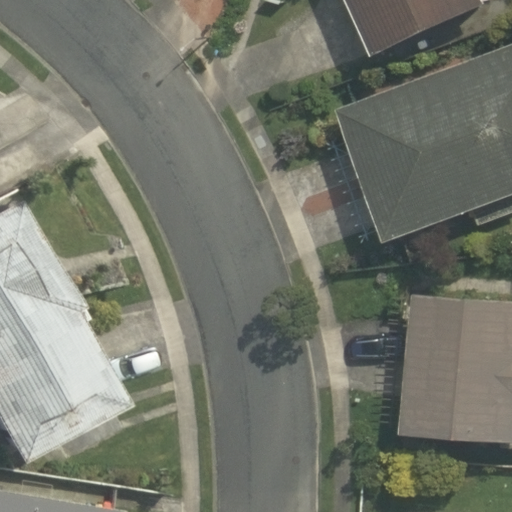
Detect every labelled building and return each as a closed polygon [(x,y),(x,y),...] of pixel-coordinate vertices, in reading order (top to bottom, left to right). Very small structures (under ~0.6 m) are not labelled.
[(362,0),(388,54),(496,4),(494,0),(362,0)] [(511,47),(351,108),(400,239),(511,197),(511,47)] [(0,454),(3,461),(110,404),(60,312),(69,308),(12,201),(0,207),(0,454)] [(418,433),(511,440),(511,301),(427,295),(418,433)] [(0,511),(107,511),(108,511),(0,492),(0,511)]
